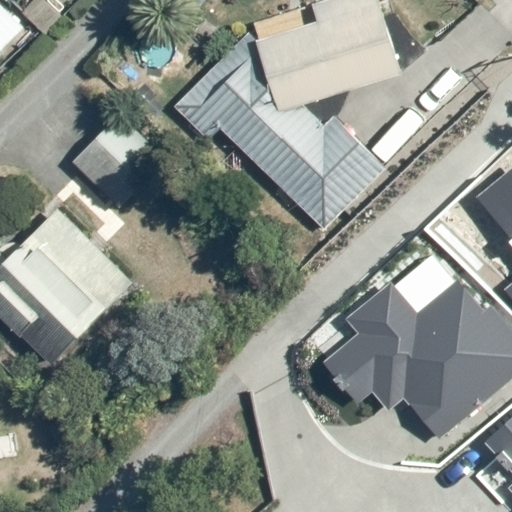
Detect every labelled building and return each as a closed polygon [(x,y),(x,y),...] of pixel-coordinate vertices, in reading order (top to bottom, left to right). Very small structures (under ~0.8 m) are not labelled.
[(0,0),(0,58),(29,30),(0,0)] [(68,17),(50,0),(12,0),(48,37),(68,17)] [(300,18),(254,33),(174,107),(211,144),(221,134),(321,223),(385,160),(336,110),(329,118),(316,104),(401,78),(376,0),(333,0),(313,6),(317,21),(302,26),(300,18)] [(169,158),(119,109),(72,156),(123,206),(169,158)] [(50,201),(4,243),(0,239),(0,299),(32,330),(46,315),(74,342),(135,281),(50,201)] [(511,511),(511,489),(508,485),(476,454),(451,480),(434,464),(389,509),(391,511),(511,511)]
